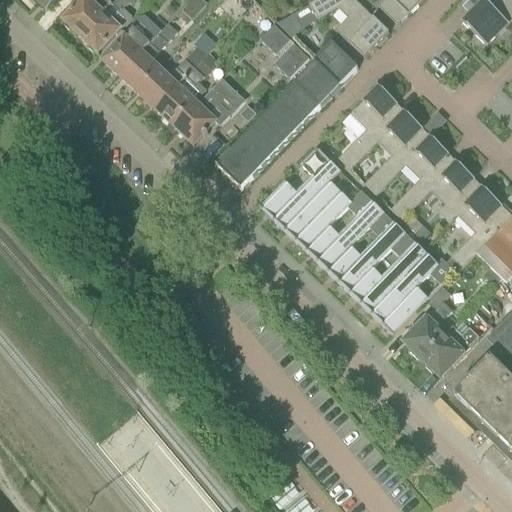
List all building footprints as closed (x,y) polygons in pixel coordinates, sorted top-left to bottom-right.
[(32,0),(46,12),(57,0),(76,0),(77,1),(77,0),(32,0)] [(99,0),(92,8),(84,1),(62,24),(80,40),(117,0),(99,0)] [(117,0),(80,40),(97,57),(119,34),(131,20),(122,12),(133,0),(117,0)] [(271,16),(266,0),(249,0),(251,2),(266,18),(271,16)] [(278,0),(266,0),(271,16),(283,12),(278,0)] [(322,0),(308,8),(317,23),(338,11),(348,21),(335,34),(340,39),(332,47),(353,68),(361,59),(364,62),(377,48),(378,50),(386,41),(385,40),(388,37),(350,0),(322,0)] [(388,0),(378,10),(396,28),(407,17),(408,18),(425,0),(388,0)] [(511,0),(477,0),(482,4),(461,26),(486,50),(511,23),(511,0)] [(286,22),(277,27),(292,42),(297,36),(292,31),(294,29),(286,22)] [(156,39),(118,80),(137,97),(158,74),(148,65),(165,47),(166,48),(178,36),(170,29),(167,27),(160,35),(156,39)] [(273,29),(260,44),(275,58),(289,44),(273,29)] [(123,40),(101,64),(118,80),(156,39),(150,33),(144,34),(142,36),(135,30),(124,41),(123,40)] [(315,67),(216,170),(240,194),(340,91),(357,72),(353,68),(332,47),(316,64),(315,65),(314,66),(315,67)] [(308,62),(292,48),(273,68),(289,82),(308,62)] [(158,74),(137,97),(155,114),(207,59),(197,50),(183,64),(167,82),(158,74)] [(207,59),(155,114),(172,130),(193,107),(205,94),(197,87),(202,82),(217,66),(209,58),(207,59)] [(366,134),(357,143),(338,163),(349,174),(377,145),(404,116),(378,90),(350,119),(366,134)] [(193,107),(172,130),(193,149),(214,127),(219,131),(229,120),(215,107),(222,100),(213,91),(196,109),(193,107)] [(392,160),(364,188),(375,199),(405,169),(404,168),(430,141),(404,116),(377,145),(392,160)] [(404,168),(405,169),(420,184),(390,214),(401,225),(431,194),(430,194),(456,167),(430,141),(404,168)] [(260,211),(259,212),(283,235),(330,186),(340,176),(316,153),(300,170),(311,181),(296,196),(285,186),(260,211)] [(482,192),(456,167),(430,194),(431,194),(445,209),(438,216),(449,227),(457,219),(456,219),(482,192)] [(340,176),(330,186),(334,190),(344,180),(340,176)] [(334,190),(330,186),(283,235),(305,256),(329,230),(330,231),(348,212),(347,211),(351,207),(350,206),(334,190)] [(456,219),(457,219),(475,237),(451,262),(462,272),(475,259),(511,220),(482,192),(456,219)] [(329,230),(305,256),(327,277),(351,251),(351,252),(370,233),(369,232),(384,218),(361,195),(350,206),(351,207),(347,211),(348,212),(358,221),(340,240),(330,231),(329,230)] [(351,251),(327,277),(348,298),(373,272),(373,273),(392,253),(391,253),(405,238),(384,218),(369,232),(370,233),(380,242),(361,261),(351,252),(351,251)] [(511,220),(475,259),(506,288),(511,281),(511,220)] [(422,230),(415,237),(422,245),(430,237),(422,230)] [(373,272),(348,298),(370,319),(427,259),(405,238),(391,253),(392,253),(401,263),(383,282),(373,273),(373,272)] [(436,268),(427,259),(370,319),(392,339),(427,302),(416,291),(430,277),(441,288),(453,275),(445,267),(441,263),(436,268)] [(451,262),(445,267),(453,275),(457,278),(462,272),(451,262)] [(449,299),(441,292),(427,307),(434,314),(404,346),(410,352),(408,355),(420,366),(452,332),(443,323),(451,315),(442,306),(449,299)] [(452,332),(420,366),(431,377),(433,375),(440,381),(479,341),(469,331),(461,340),(452,332)] [(511,339),(497,354),(454,399),(511,455),(511,339)]
